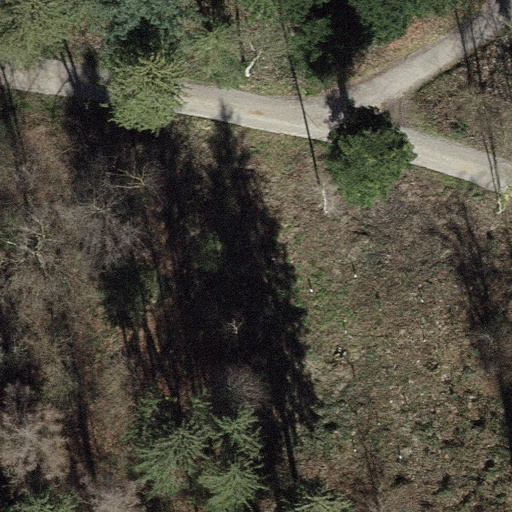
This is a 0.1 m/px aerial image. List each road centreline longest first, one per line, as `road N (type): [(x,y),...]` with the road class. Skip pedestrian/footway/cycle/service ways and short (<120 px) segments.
road 1 (track): [(318,124),(0,64)]
road 2 (track): [(318,124),(511,8)]
road 3 (track): [(511,194),(318,124)]
